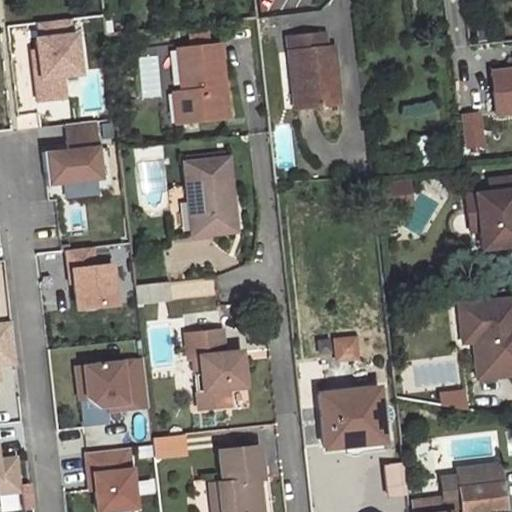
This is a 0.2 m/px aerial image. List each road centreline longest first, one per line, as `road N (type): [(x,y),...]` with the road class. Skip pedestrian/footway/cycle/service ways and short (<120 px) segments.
road 1 (residential): [(16,151),(55,511)]
road 2 (unclassified): [(271,283),(294,511)]
